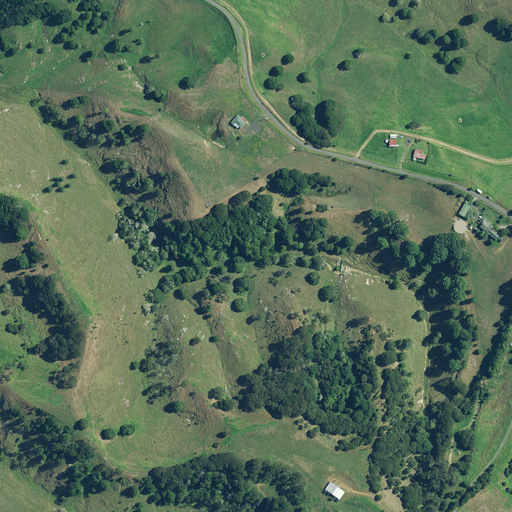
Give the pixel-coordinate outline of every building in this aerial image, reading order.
[(424,150),(416,149),(414,157),(426,160),(427,155),(423,154),(424,150)] [(471,206),(465,203),(459,214),(465,217),(471,206)] [(489,222),(484,218),(480,222),(483,224),(480,227),(488,233),(494,227),(488,222),(489,222)] [(501,235),(493,229),(489,234),(496,240),(501,235)] [(345,492),(331,482),(326,489),(340,500),(345,492)]
